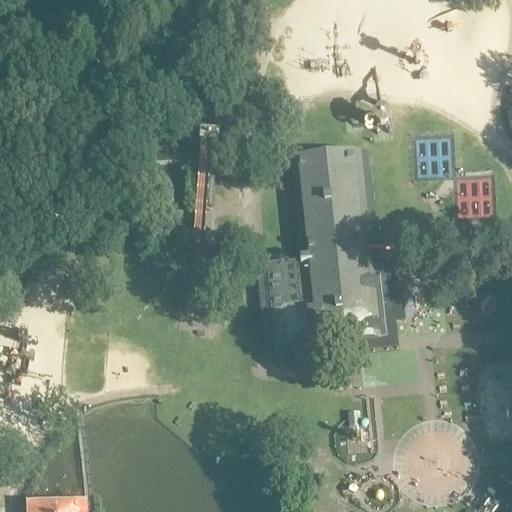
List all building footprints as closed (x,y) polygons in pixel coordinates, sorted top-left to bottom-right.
[(331,63),(311,65),(313,86),(333,84),(331,63)] [(146,154),(147,167),(181,166),(180,152),(146,154)] [(300,262),(265,266),(275,353),(387,341),(380,276),(373,276),(360,155),(290,162),(291,180),(300,262)] [(432,362),(418,362),(419,385),(433,385),(432,362)] [(4,376),(2,395),(14,397),(16,377),(4,376)] [(418,390),(424,421),(438,419),(432,388),(418,390)] [(395,483),(394,474),(402,473),(399,449),(380,451),(383,484),(395,483)]
